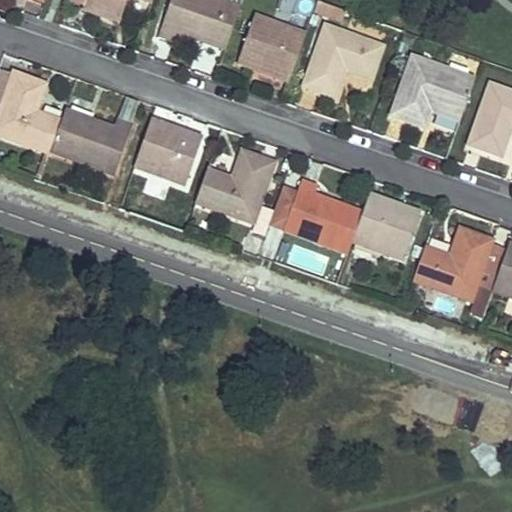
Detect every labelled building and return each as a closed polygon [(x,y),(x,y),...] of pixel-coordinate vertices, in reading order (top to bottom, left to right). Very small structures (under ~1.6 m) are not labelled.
[(115,26),(120,13),(125,0),(149,8),(151,0),(87,0),(84,8),(82,14),(115,26)] [(174,47),(176,43),(178,38),(223,55),(238,14),(197,0),(172,0),(158,40),(174,47)] [(238,64),(264,73),(290,83),(306,36),(255,18),(238,64)] [(348,74),(360,78),(372,82),(384,49),(326,28),(304,88),(338,100),(348,74)] [(426,130),(429,121),(432,113),(461,124),(476,81),(412,59),(391,116),(426,130)] [(0,137),(49,157),(50,155),(61,122),(38,113),(47,88),(15,76),(0,112),(0,137)] [(502,158),(507,145),(511,133),(511,132),(511,95),(489,87),(469,146),(502,158)] [(303,91),(298,101),(322,112),(327,103),(303,91)] [(61,122),(50,155),(114,178),(133,130),(118,123),(115,131),(65,112),(61,122)] [(133,172),(185,190),(202,140),(151,122),(133,172)] [(254,228),(275,168),(242,156),(233,182),(207,173),(195,208),(254,228)] [(283,235),(347,259),(352,246),(362,216),(314,200),(317,191),(301,186),(283,235)] [(362,216),(352,246),(404,264),(422,216),(369,197),(362,216)] [(461,231),(451,259),(425,250),(414,283),(472,303),(477,290),(492,247),(493,243),(461,231)] [(492,294),(511,300),(511,246),(510,246),(507,253),(492,294)] [(507,253),(492,247),(477,290),(492,295),(492,294),(507,253)]
